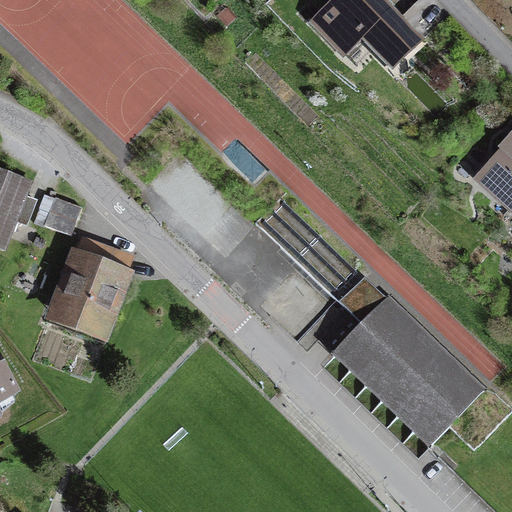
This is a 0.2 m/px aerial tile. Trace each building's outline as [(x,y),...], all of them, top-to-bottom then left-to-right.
[(335,0),(315,20),(347,52),(364,35),(394,65),(421,39),(382,0),(335,0)] [(511,208),(511,206),(511,135),(500,148),(502,150),(477,178),(511,208)] [(0,171),(0,247),(3,249),(14,220),(26,225),(35,202),(23,197),(29,183),(0,171)] [(55,198),(45,226),(71,236),(82,209),(55,198)] [(86,242),(57,317),(100,333),(129,258),(86,242)] [(381,292),(362,274),(338,298),(356,316),(381,292)] [(485,392),(388,299),(333,356),(429,449),(485,392)] [(0,396),(13,389),(0,366),(0,396)]
